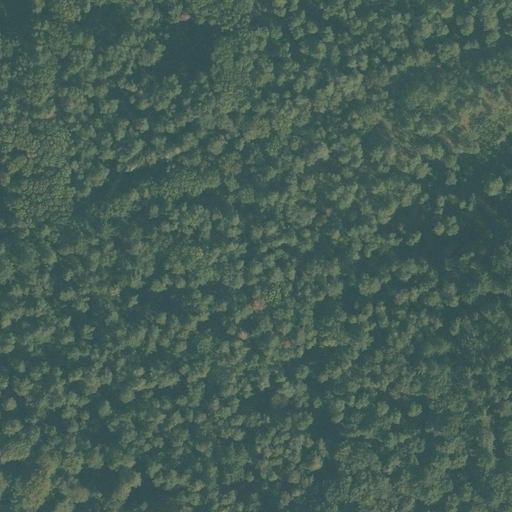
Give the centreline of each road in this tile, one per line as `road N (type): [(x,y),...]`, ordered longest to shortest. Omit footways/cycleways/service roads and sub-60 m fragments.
road 1 (track): [(93,194),(511,37)]
road 2 (track): [(133,215),(511,413)]
road 3 (track): [(133,215),(368,124)]
road 4 (track): [(78,200),(59,123),(45,0)]
road 5 (track): [(329,511),(511,452)]
